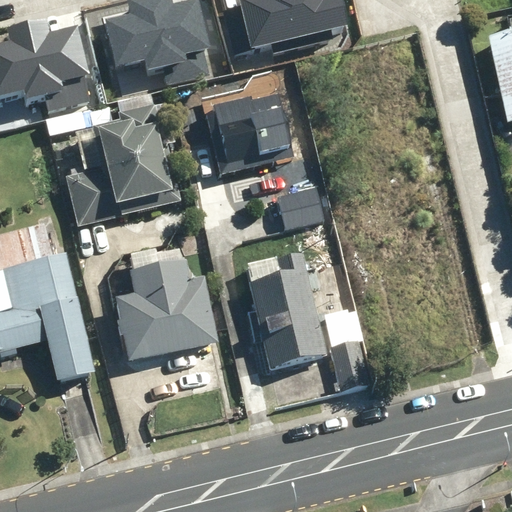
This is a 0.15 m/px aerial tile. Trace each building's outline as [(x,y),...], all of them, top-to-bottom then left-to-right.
[(211,48),(199,0),(184,0),(173,3),(172,0),(125,0),(129,13),(107,19),(118,66),(145,60),(147,69),(163,66),(168,84),(209,74),(203,50),(211,48)] [(331,29),(349,24),(342,0),(239,0),(241,5),(224,10),(235,53),(272,43),(274,53),(333,38),(331,29)] [(90,76),(78,25),(52,31),(49,16),(5,27),(9,41),(0,43),(0,93),(25,88),(27,97),(43,94),(47,112),(89,102),(83,78),(90,76)] [(511,41),(484,48),(504,133),(511,130),(511,41)] [(246,104),(199,116),(217,184),(293,164),(277,102),(248,110),(246,104)] [(98,175),(61,185),(74,236),(178,209),(168,169),(158,171),(152,147),(159,145),(151,115),(87,132),(98,175)] [(315,193),(274,203),(281,236),(323,226),(315,193)] [(371,199),(344,205),(356,256),(377,251),(382,269),(406,264),(420,322),(456,313),(428,197),(373,210),(371,199)] [(323,365),(299,262),(273,268),(277,285),(246,292),(266,378),(323,365)] [(90,387),(60,265),(0,279),(0,359),(42,349),(53,396),(90,387)] [(200,284),(185,288),(181,271),(125,283),(129,305),(111,309),(124,371),(214,352),(200,284)] [(329,346),(340,390),(370,383),(359,339),(329,346)]
